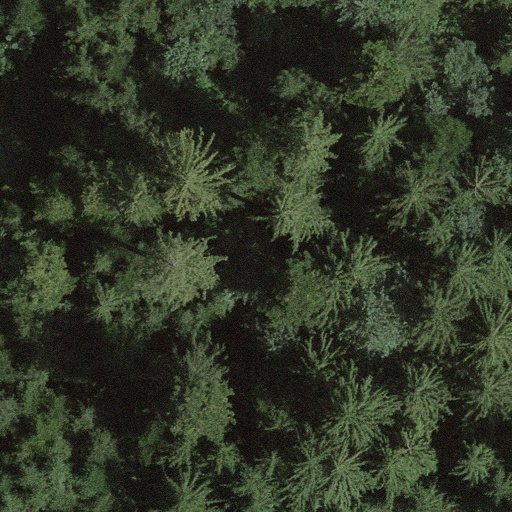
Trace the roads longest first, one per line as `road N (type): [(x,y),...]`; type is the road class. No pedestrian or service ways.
road 1 (track): [(39,0),(12,121),(113,419),(133,511)]
road 2 (track): [(474,0),(511,231)]
